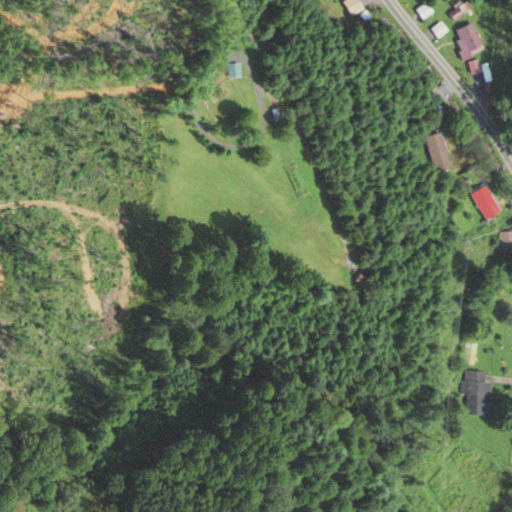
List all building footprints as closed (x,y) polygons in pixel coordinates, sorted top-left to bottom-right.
[(361,8),(355,0),(343,0),(341,2),(351,16),(361,8)] [(452,30),(462,53),(482,45),(472,22),(452,30)] [(435,171),(449,166),(437,131),(423,136),(435,171)] [(482,219),(495,211),(480,184),(466,192),(482,219)] [(494,231),(494,252),(511,252),(511,231),(494,231)] [(462,414),(485,415),(486,372),(463,371),(462,414)]
